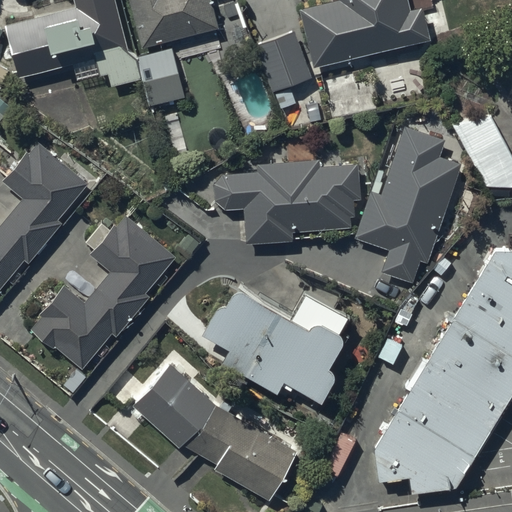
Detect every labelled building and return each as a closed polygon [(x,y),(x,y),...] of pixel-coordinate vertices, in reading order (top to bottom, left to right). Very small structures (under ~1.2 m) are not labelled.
[(127,42),(117,0),(76,0),(7,18),(18,69),(71,58),(75,74),(109,67),(112,80),(142,73),(137,50),(127,42)] [(131,0),(143,39),(217,18),(211,0),(131,0)] [(317,66),(434,36),(425,5),(415,7),(413,0),(329,0),(302,7),(317,66)] [(0,32),(4,26),(0,23),(0,82),(1,83),(11,66),(0,59),(0,32)] [(314,76),(296,30),(259,44),(276,90),(314,76)] [(174,45),(141,53),(154,103),(187,94),(174,45)] [(511,148),(493,112),(455,121),(488,184),(511,183),(511,148)] [(444,135),(404,121),(382,188),(371,184),(355,233),(389,244),(382,265),(412,275),(419,254),(427,257),(459,157),(439,151),(444,135)] [(57,213),(88,176),(38,136),(29,147),(27,145),(2,175),(22,191),(0,218),(0,281),(24,252),(29,256),(61,216),(57,213)] [(359,193),(357,158),(319,160),(319,154),(258,156),(259,166),(225,168),(224,169),(223,169),(222,170),(221,171),(220,172),(219,173),(218,174),(217,175),(217,176),(216,177),(216,179),(215,180),(215,181),(215,182),(214,184),(214,185),(214,186),(214,188),(215,189),(215,190),(215,191),(216,193),(216,194),(217,195),(217,196),(218,197),(219,198),(220,199),(221,200),(222,201),(223,202),(224,202),(225,203),(226,204),(227,204),(244,203),(246,238),(293,235),(293,226),(351,222),(351,209),(354,209),(353,194),(359,193)] [(84,295),(64,278),(40,308),(42,310),(31,323),(55,342),(56,341),(83,363),(113,326),(118,330),(150,291),(146,288),(177,249),(127,209),(118,220),(115,218),(111,223),(102,216),(86,236),(94,242),(90,247),(110,263),(84,295)] [(376,443),(380,474),(409,470),(412,487),(457,480),(511,389),(511,244),(495,244),(376,443)] [(223,300),(205,333),(234,349),(226,363),(281,393),(288,379),(325,400),(338,377),(338,371),(332,365),(347,340),(347,333),(341,327),(329,319),(320,318),(313,321),(249,287),(242,288),(235,292),(229,303),(223,300)] [(214,400),(171,361),(135,403),(139,407),(134,412),(141,418),(145,413),(182,447),(186,442),(219,462),(217,466),(270,498),(299,447),(214,400)]
